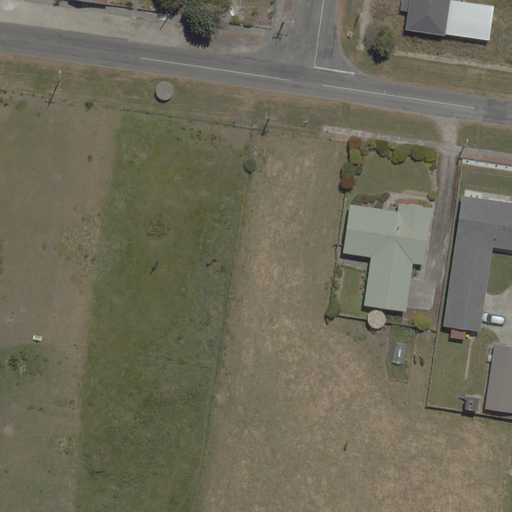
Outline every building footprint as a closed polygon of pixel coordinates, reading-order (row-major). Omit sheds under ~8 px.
[(109,0),(69,0),(69,2),(108,9),(109,0)] [(448,0),(412,0),(407,33),(443,39),(448,0)] [(511,207),(463,200),(442,331),(480,336),(494,249),(511,252),(511,207)] [(423,269),(431,216),(350,204),(342,259),(369,263),(361,309),(406,316),(414,267),(423,269)] [(511,350),(496,348),(487,412),(511,416),(511,350)]
